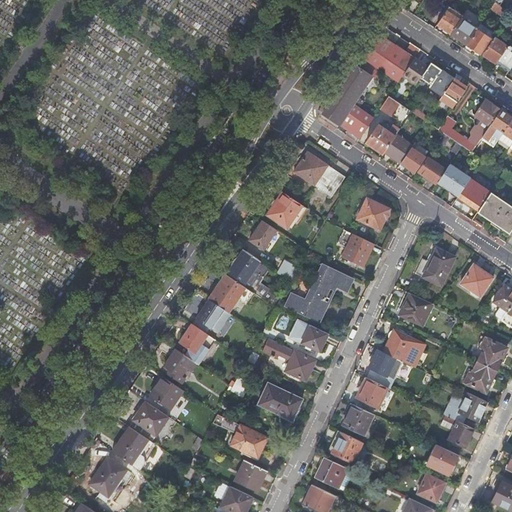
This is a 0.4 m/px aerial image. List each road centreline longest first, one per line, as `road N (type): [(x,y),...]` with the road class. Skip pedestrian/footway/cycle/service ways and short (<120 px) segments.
road 1 (residential): [(419,203),(273,511)]
road 2 (tertiary): [(17,511),(203,237)]
road 3 (tertiary): [(363,0),(276,101),(203,237)]
road 4 (residential): [(511,97),(367,0)]
road 5 (tertiary): [(203,237),(298,118)]
road 6 (residential): [(419,203),(298,118)]
road 7 (tertiary): [(298,118),(364,0)]
road 8 (residential): [(511,403),(460,511)]
